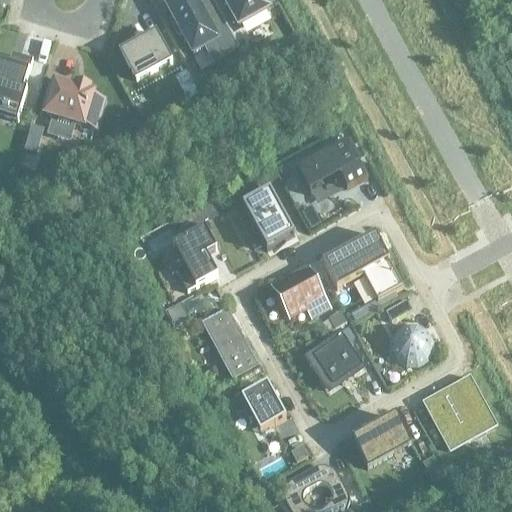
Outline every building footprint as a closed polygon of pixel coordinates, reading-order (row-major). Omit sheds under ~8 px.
[(210,1),(196,8),(191,0),(186,0),(181,3),(180,1),(165,9),(172,22),(168,23),(176,38),(180,36),(191,57),(214,44),(221,58),(237,50),(210,1)] [(267,13),(259,0),(221,0),(227,11),(224,13),(231,27),(235,25),(237,29),(267,13)] [(134,83),(167,65),(168,67),(170,65),(154,36),(152,38),(152,39),(134,49),(133,46),(131,47),(133,50),(120,57),(134,83)] [(245,59),(243,60),(249,71),(259,65),(253,54),(245,59)] [(31,63),(18,59),(15,70),(0,66),(0,108),(1,109),(0,112),(7,113),(7,111),(19,115),(25,93),(22,92),(31,63)] [(44,118),(93,133),(102,102),(91,99),(92,97),(87,95),(88,91),(75,88),(74,92),(53,86),(44,118)] [(135,110),(134,111),(142,125),(152,119),(144,105),(135,110)] [(31,130),(25,149),(35,152),(41,133),(31,130)] [(346,190),(344,191),(345,193),(364,182),(343,144),(294,171),(308,197),(310,196),(307,192),(338,175),(346,190)] [(278,170),(277,171),(282,179),(288,176),(283,167),(278,170)] [(268,194),(241,209),(265,254),(292,239),(268,194)] [(310,208),(300,214),(309,231),(320,225),(310,208)] [(178,220),(176,221),(181,230),(203,219),(198,209),(178,220)] [(186,296),(217,279),(216,278),(215,278),(204,258),(214,253),(214,254),(215,253),(203,231),(171,249),(171,250),(172,250),(183,270),(175,275),(186,296)] [(323,265),(321,267),(335,293),(337,292),(361,278),(375,303),(376,305),(402,290),(373,238),(347,252),(323,265)] [(309,320),(326,311),(305,274),(273,292),(289,321),(305,312),(309,320)] [(412,313),(406,302),(385,314),(391,324),(412,313)] [(177,307),(164,315),(171,327),(184,319),(177,307)] [(351,316),(351,317),(354,322),(364,316),(361,311),(351,316)] [(226,313),(200,327),(231,384),(257,370),(226,313)] [(331,320),(329,321),(334,330),(344,324),(339,315),(331,320)] [(389,343),(389,355),(394,365),(404,370),(416,371),(426,365),(431,356),(432,344),(426,334),(417,328),(405,328),(395,334),(389,343)] [(346,380),(358,372),(361,369),(358,366),(359,365),(340,337),(328,345),(330,347),(327,349),(326,349),(319,354),(319,355),(312,359),(322,374),(318,377),(328,392),(338,384),(340,387),(342,387),(340,384),(346,380)] [(428,402),(436,418),(428,422),(445,454),(493,428),(467,381),(428,402)] [(266,387),(240,401),(259,435),(285,421),(266,387)] [(394,420),(350,444),(365,472),(409,448),(394,420)] [(301,450),(290,456),(296,467),(306,461),(301,450)] [(423,466),(421,467),(431,485),(441,479),(431,461),(423,466)] [(320,470),(316,470),(290,485),(286,488),(283,493),(282,497),(282,500),(283,505),(286,511),(345,511),(347,508),(348,505),(347,502),(346,497),(335,476),(332,474),(329,472),(320,470)]
